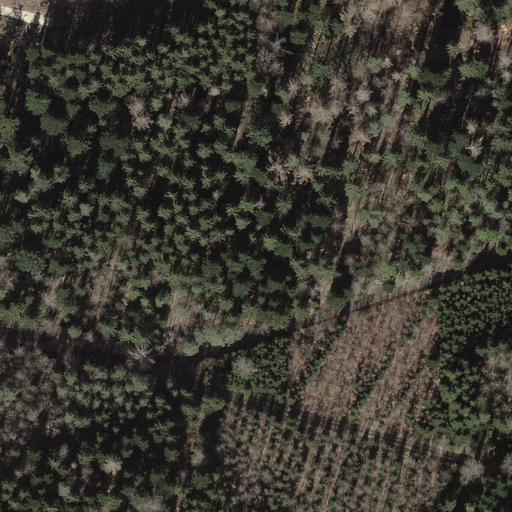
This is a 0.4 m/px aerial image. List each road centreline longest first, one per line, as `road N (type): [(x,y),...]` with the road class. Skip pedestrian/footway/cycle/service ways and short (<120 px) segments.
road 1 (track): [(0,334),(511,472)]
road 2 (track): [(143,373),(511,254)]
road 3 (track): [(0,37),(223,0)]
